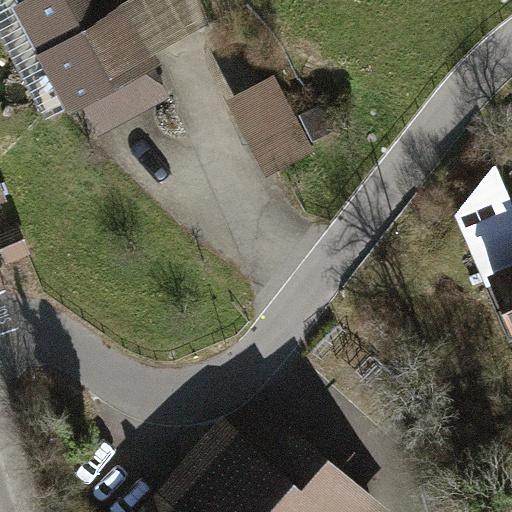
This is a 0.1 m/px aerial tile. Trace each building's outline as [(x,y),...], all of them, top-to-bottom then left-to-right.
[(175,99),(123,0),(33,0),(12,12),(69,119),(85,110),(100,138),(175,99)] [(232,101),(269,176),(316,153),(280,78),(232,101)] [(511,329),(511,197),(497,164),(459,215),(486,271),(511,329)] [(10,225),(0,229),(0,245),(5,259),(28,250),(18,222),(10,225)] [(390,511),(268,408),(244,436),(224,419),(144,511),(390,511)]
